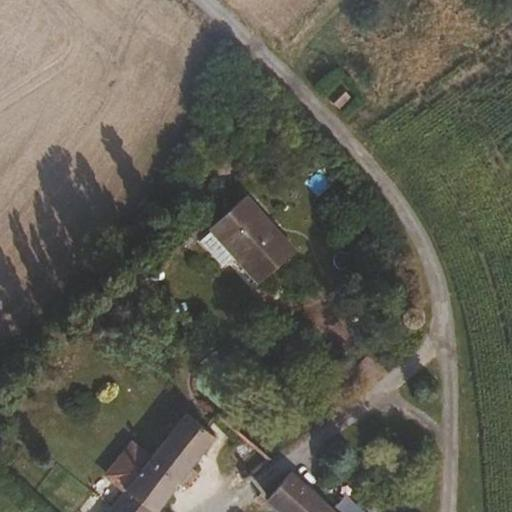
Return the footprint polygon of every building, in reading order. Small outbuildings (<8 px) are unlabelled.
[(332,113),(344,99),(334,87),(318,100),(332,113)] [(291,254),(243,196),(209,225),(232,257),(255,284),(291,254)] [(232,257),(209,225),(193,237),(217,268),(232,257)] [(398,268),(392,259),(378,268),(384,278),(397,271),(398,268)] [(154,511),(208,448),(216,437),(187,415),(151,458),(132,444),(106,474),(123,491),(105,511),(154,511)] [(337,511),(297,473),(275,495),(291,511),(337,511)]
